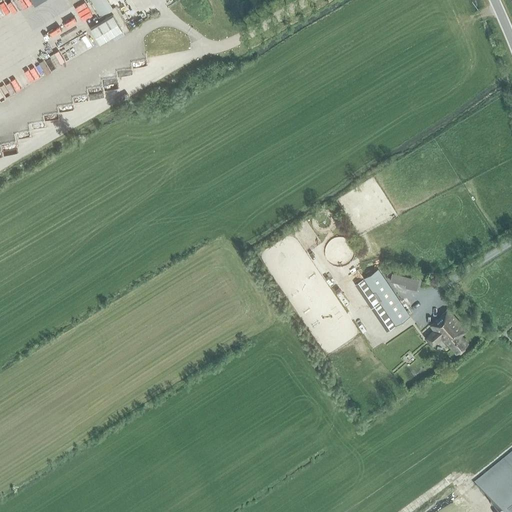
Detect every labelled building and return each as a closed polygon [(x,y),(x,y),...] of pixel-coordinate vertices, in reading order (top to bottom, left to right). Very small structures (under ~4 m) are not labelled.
[(91,0),(100,17),(114,9),(109,0),(91,0)] [(112,14),(90,27),(99,43),(122,30),(112,14)] [(410,316),(378,269),(364,278),(367,283),(373,293),(379,302),(396,326),(410,316)] [(390,281),(417,288),(419,280),(392,273),(390,281)] [(466,331),(448,310),(429,326),(433,330),(424,338),(432,347),(441,339),(444,342),(445,340),(456,353),(467,344),(461,336),(466,331)] [(511,511),(511,454),(474,485),(495,511),(511,511)]
